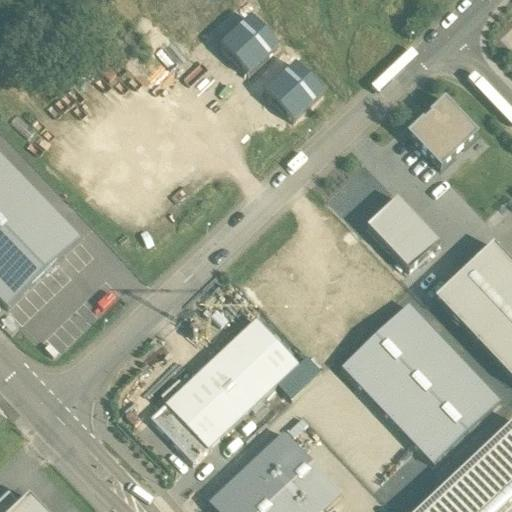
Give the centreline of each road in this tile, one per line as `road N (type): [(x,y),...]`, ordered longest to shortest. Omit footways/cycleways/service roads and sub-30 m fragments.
road 1 (unclassified): [(44,414),(442,37)]
road 2 (tertiary): [(137,511),(44,414)]
